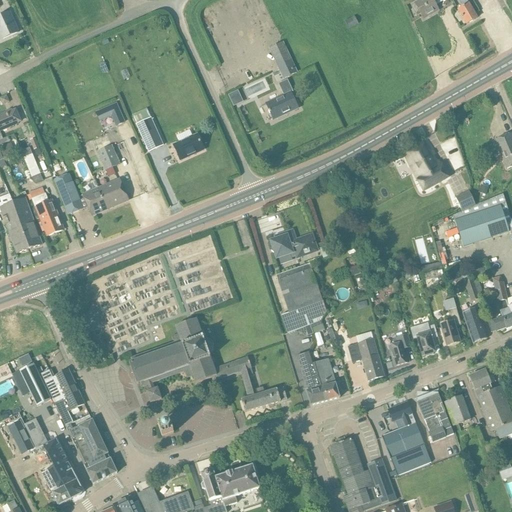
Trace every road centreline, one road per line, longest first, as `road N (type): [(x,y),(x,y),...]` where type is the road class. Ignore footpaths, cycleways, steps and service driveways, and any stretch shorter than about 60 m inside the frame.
road 1 (secondary): [(41,279),(314,171),(511,61)]
road 2 (residential): [(300,419),(511,341)]
road 3 (residential): [(140,469),(106,423),(41,279)]
road 4 (unclassified): [(173,0),(0,81)]
road 5 (residential): [(140,469),(300,419)]
